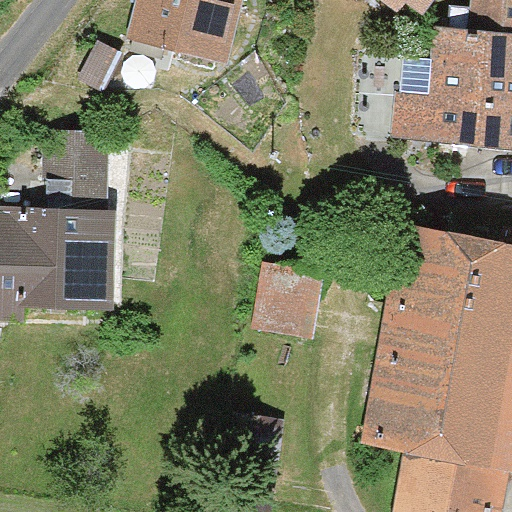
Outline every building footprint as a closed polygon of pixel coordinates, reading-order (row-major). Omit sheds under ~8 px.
[(225,0),(123,0),(110,56),(207,80),(225,0)] [(410,0),(365,0),(394,21),(410,0)] [(511,38),(420,27),(416,63),(391,60),(383,132),(511,147),(511,38)] [(52,197),(111,195),(108,125),(50,127),(52,197)] [(98,215),(0,209),(0,316),(92,321),(98,215)] [(484,511),(511,371),(511,248),(390,225),(346,452),(397,462),(387,511),(484,511)] [(313,273),(258,262),(246,327),(300,337),(313,273)] [(187,511),(257,511),(268,420),(199,412),(187,511)]
